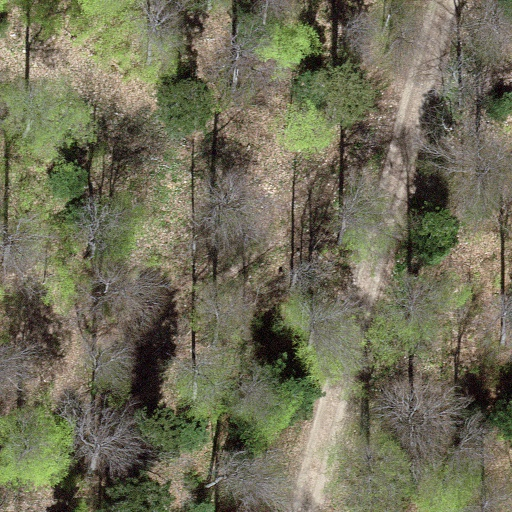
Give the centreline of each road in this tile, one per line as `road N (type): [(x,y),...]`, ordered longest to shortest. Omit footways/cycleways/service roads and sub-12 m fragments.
road 1 (track): [(313,511),(455,0)]
road 2 (track): [(422,119),(0,432)]
